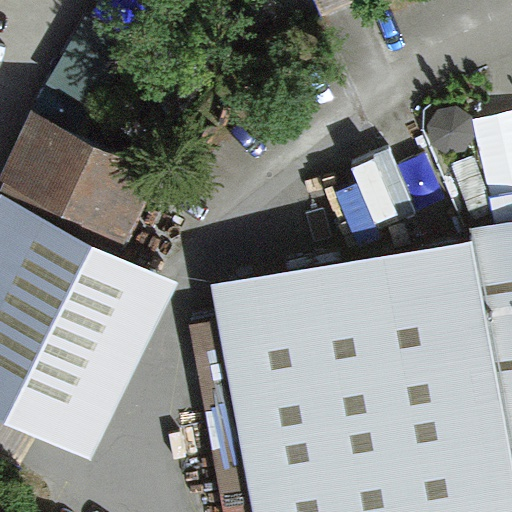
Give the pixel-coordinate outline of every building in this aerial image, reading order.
[(111,0),(105,15),(145,34),(161,0),(111,0)] [(61,85),(95,104),(129,43),(96,24),(61,85)] [(79,119),(37,99),(0,181),(0,397),(95,447),(177,273),(138,252),(179,167),(124,141),(79,119)] [(511,183),(511,115),(497,119),(511,183)] [(511,208),(481,214),(511,393),(511,208)] [(511,511),(511,393),(481,214),(213,259),(256,511),(511,511)]
